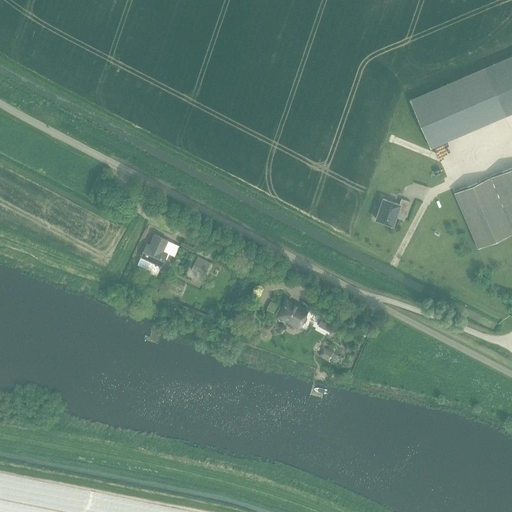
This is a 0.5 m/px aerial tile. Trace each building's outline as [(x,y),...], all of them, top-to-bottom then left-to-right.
[(511,57),(485,69),(505,116),(511,112),(511,57)] [(505,116),(485,69),(410,101),(430,148),(505,116)] [(478,248),(511,233),(511,167),(454,193),(478,248)] [(383,199),(376,219),(393,225),(397,212),(406,215),(410,202),(401,199),(399,205),(383,199)] [(150,245),(147,244),(137,264),(146,268),(150,261),(161,266),(167,253),(162,251),(167,240),(155,234),(150,245)] [(186,259),(191,247),(176,240),(171,252),(186,259)] [(192,281),(198,268),(208,273),(212,265),(198,257),(187,278),(192,281)] [(267,310),(277,316),(277,317),(299,329),(300,327),(306,331),(315,315),(286,299),(281,308),(271,303),(267,310)] [(332,335),(339,331),(333,321),(327,325),(332,335)] [(323,347),(318,356),(329,361),(336,364),(339,357),(333,354),(334,350),(328,347),(327,349),(323,347)]
